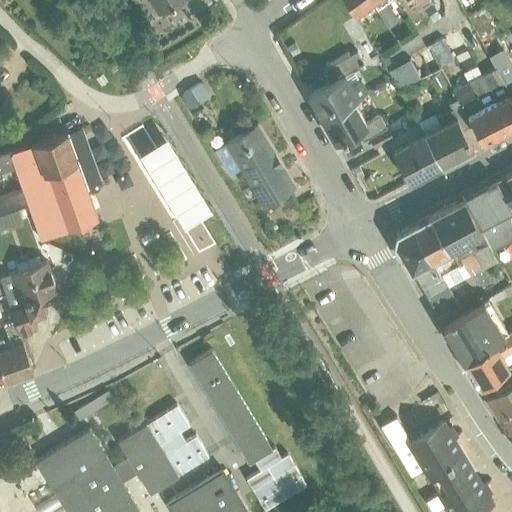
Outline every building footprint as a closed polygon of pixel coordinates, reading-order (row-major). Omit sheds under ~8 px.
[(151,0),(159,13),(179,0),(151,0)] [(373,3),(370,0),(346,0),(356,14),(373,3)] [(370,0),(373,3),(388,26),(398,19),(387,3),(390,0),(370,0)] [(402,0),(410,11),(421,3),(419,1),(418,0),(402,0)] [(458,0),(463,8),(465,11),(473,5),(469,0),(458,0)] [(428,46),(439,66),(454,58),(442,38),(428,46)] [(497,68),(511,95),(511,73),(509,67),(511,66),(503,49),(498,51),(493,43),(485,47),(497,68)] [(322,118),(354,99),(368,91),(362,80),(360,81),(354,71),(365,64),(357,50),(350,54),(348,50),(329,61),(332,65),(323,71),(330,83),(309,95),(322,118)] [(385,67),(390,65),(392,64),(386,53),(379,56),(385,67)] [(401,64),(408,86),(420,79),(411,60),(409,61),(401,64)] [(390,65),(385,67),(399,91),(408,86),(401,64),(397,64),(390,65)] [(482,75),(511,128),(511,95),(497,68),(482,75)] [(453,90),(473,124),(484,143),(497,136),(468,82),(462,71),(450,78),(455,89),(453,90)] [(468,82),(497,136),(511,128),(482,75),(468,82)] [(201,84),(183,95),(191,108),(209,98),(201,84)] [(419,124),(425,134),(442,164),(473,148),(463,129),(473,124),(453,90),(448,93),(453,102),(450,104),(452,108),(437,116),(435,112),(417,122),(419,124)] [(354,99),(322,118),(336,143),(357,130),(363,140),(369,136),(387,126),(380,114),(367,122),(354,99)] [(425,134),(419,124),(391,139),(396,148),(425,134)] [(216,150),(215,150),(230,175),(243,167),(265,203),(293,186),(256,125),(254,126),(253,126),(250,126),(248,125),(244,128),(242,133),(227,142),(216,150)] [(387,126),(369,136),(375,148),(392,137),(387,126)] [(23,188),(28,203),(41,240),(86,225),(94,222),(99,220),(68,133),(67,133),(0,156),(0,173),(4,172),(4,173),(16,169),(23,188)] [(425,134),(396,148),(393,150),(410,182),(442,164),(425,134)] [(164,135),(138,151),(182,222),(209,205),(164,135)] [(511,172),(497,181),(511,208),(511,172)] [(487,240),(492,249),(511,237),(511,215),(509,211),(511,209),(511,208),(497,181),(464,198),(487,240)] [(0,213),(28,203),(23,188),(0,195),(0,213)] [(430,216),(451,250),(473,239),(477,246),(487,240),(464,198),(430,216)] [(17,214),(0,219),(0,222),(4,235),(22,229),(17,214)] [(431,256),(450,286),(497,259),(492,249),(487,240),(477,246),(459,255),(463,261),(459,263),(451,250),(430,216),(413,225),(431,256)] [(431,256),(413,225),(410,227),(397,233),(395,242),(428,297),(450,286),(431,256)] [(15,320),(20,333),(35,327),(32,318),(35,318),(33,312),(43,309),(39,297),(50,293),(55,282),(47,261),(42,263),(39,254),(16,262),(18,270),(3,275),(0,276),(15,320)] [(450,286),(428,297),(444,324),(465,311),(450,286)] [(465,311),(444,324),(464,359),(508,332),(488,298),(465,311)] [(20,333),(15,320),(4,324),(9,338),(4,340),(3,338),(0,338),(0,383),(34,371),(32,365),(20,333)] [(511,329),(508,332),(464,359),(487,395),(511,379),(511,329)] [(212,349),(189,362),(249,462),(255,459),(261,469),(247,477),(265,508),(306,483),(288,453),(281,457),(275,447),(272,448),(212,349)] [(511,379),(487,395),(486,395),(498,416),(511,408),(511,379)] [(108,390),(75,411),(80,419),(113,398),(108,390)] [(56,492),(68,511),(141,511),(122,480),(137,471),(150,492),(178,475),(177,473),(208,455),(196,435),(186,441),(180,431),(190,425),(177,404),(118,439),(128,455),(112,465),(89,427),(36,460),(56,492)] [(511,408),(498,416),(510,436),(511,434),(511,408)] [(396,416),(381,425),(411,475),(425,467),(439,491),(426,500),(433,511),(446,503),(451,511),(479,511),(478,510),(492,502),(488,494),(492,492),(487,483),(492,480),(491,479),(482,485),(453,437),(462,431),(462,430),(457,433),(452,425),(447,428),(443,421),(411,440),(404,430),(396,416)] [(250,511),(222,466),(166,501),(172,511),(250,511)] [(68,511),(56,492),(35,505),(39,511),(68,511)]
